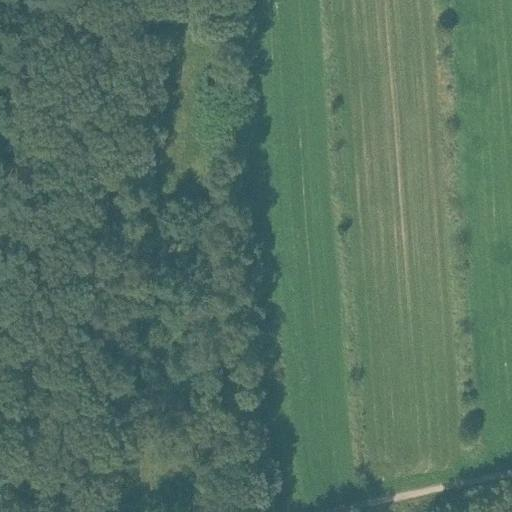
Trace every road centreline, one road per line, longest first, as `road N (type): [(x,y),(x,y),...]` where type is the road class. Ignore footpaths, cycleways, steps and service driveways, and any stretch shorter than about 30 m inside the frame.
road 1 (track): [(511,473),(333,511)]
road 2 (track): [(49,511),(19,346)]
